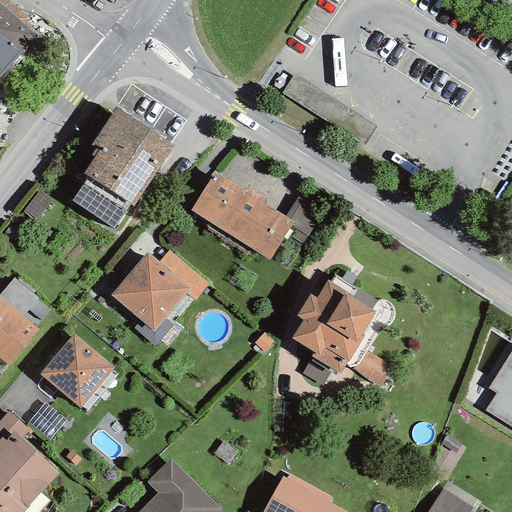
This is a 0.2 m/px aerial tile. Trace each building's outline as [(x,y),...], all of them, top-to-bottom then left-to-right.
[(0,0),(0,76),(35,36),(23,26),(29,19),(7,0),(0,0)] [(376,128),(293,75),(280,96),(363,148),(376,128)] [(115,107),(90,145),(99,151),(84,173),(109,190),(149,130),(115,107)] [(174,146),(149,130),(109,190),(133,206),(174,146)] [(243,191),(214,173),(190,210),(269,260),(285,234),(292,222),(285,217),(264,204),(265,198),(248,188),(243,191)] [(51,201),(38,191),(23,210),(36,220),(51,201)] [(324,213),(297,197),(285,217),(292,222),(285,234),(304,246),(324,213)] [(168,251),(158,263),(190,289),(185,294),(194,301),(208,285),(168,251)] [(158,263),(146,253),(110,296),(140,321),(153,332),(165,319),(185,294),(190,289),(158,263)] [(348,362),(364,336),(360,334),(375,312),(371,309),(376,301),(335,275),(330,282),(327,280),(315,298),(310,295),(296,316),(303,321),(291,339),(312,353),(310,356),(339,374),(347,361),(348,362)] [(14,278),(0,294),(0,297),(22,317),(38,298),(14,278)] [(0,297),(0,359),(8,366),(38,330),(22,317),(0,297)] [(173,325),(165,319),(153,332),(140,321),(133,328),(154,346),(173,325)] [(274,342),(264,332),(253,343),(263,353),(274,342)] [(114,367),(73,333),(39,374),(80,409),(114,367)] [(511,349),(488,389),(495,393),(483,411),(511,428),(511,349)] [(393,366),(365,352),(354,369),(366,380),(380,387),(393,366)] [(329,374),(309,361),(302,373),(322,386),(329,374)] [(66,421),(44,402),(28,422),(50,440),(66,421)] [(0,420),(0,511),(23,511),(59,473),(21,438),(28,430),(8,412),(0,420)] [(146,482),(157,493),(138,511),(219,511),(221,510),(170,459),(146,482)] [(282,476),(261,511),(346,511),(328,502),(331,497),(289,474),(286,479),(282,476)] [(468,511),(472,507),(442,488),(427,511),(468,511)]
